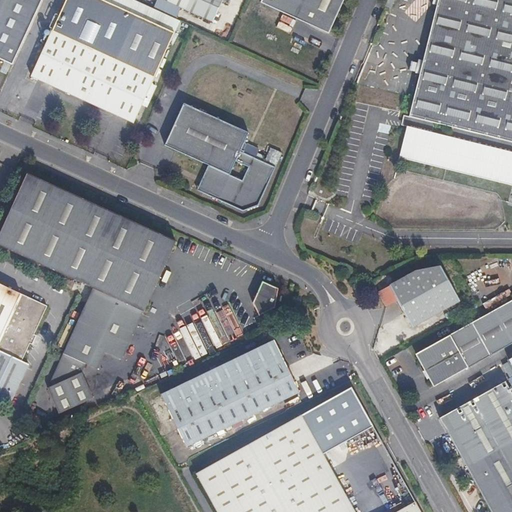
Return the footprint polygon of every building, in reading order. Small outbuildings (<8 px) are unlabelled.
[(49,0),(0,0),(0,58),(19,67),(49,0)] [(73,0),(37,82),(132,126),(141,108),(145,110),(155,89),(150,87),(154,78),(179,21),(172,17),(165,13),(144,4),(134,0),(73,0)] [(167,0),(214,22),(223,0),(167,0)] [(262,0),(262,2),(330,34),(345,0),(262,0)] [(511,0),(437,0),(399,154),(511,182),(511,0)] [(382,82),(388,84),(392,69),(386,67),(382,82)] [(211,181),(206,196),(243,212),(258,206),(276,167),(252,156),(254,151),(243,146),(248,133),(184,104),(165,147),(209,167),(206,174),(209,176),(211,181)] [(198,192),(206,196),(211,181),(209,176),(206,174),(198,192)] [(0,249),(93,292),(144,316),(176,246),(28,177),(0,237),(0,249)] [(412,274),(390,286),(397,298),(413,327),(459,301),(442,269),(412,274)] [(276,307),(278,288),(262,281),(253,303),(260,315),(276,307)] [(34,337),(36,332),(30,329),(26,327),(37,304),(8,289),(0,285),(0,404),(8,408),(13,397),(16,390),(28,365),(21,363),(30,345),(34,337)] [(382,290),(389,302),(397,298),(390,286),(382,290)] [(144,316),(93,292),(86,306),(137,330),(144,316)] [(511,302),(483,318),(502,350),(511,344),(511,302)] [(30,329),(41,306),(37,304),(26,327),(30,329)] [(30,329),(36,332),(48,308),(41,306),(30,329)] [(46,392),(58,418),(92,402),(81,377),(85,368),(96,373),(104,356),(121,364),(137,330),(86,306),(46,392)] [(502,350),(483,318),(420,353),(437,385),(502,350)] [(243,357),(161,396),(185,447),(215,433),(298,392),(274,342),(243,357)] [(511,511),(511,394),(505,381),(439,418),(491,511),(511,511)] [(349,387),(302,411),(324,450),(369,426),(349,387)] [(195,470),(218,511),(423,511),(416,499),(391,511),(358,511),(324,450),(302,411),(195,470)]
